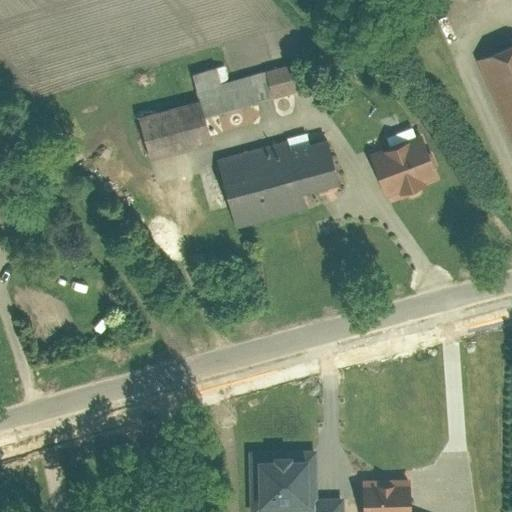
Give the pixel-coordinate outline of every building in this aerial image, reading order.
[(511,43),(482,57),(511,126),(511,43)] [(270,67),(277,96),(310,88),(303,59),(270,67)] [(208,96),(212,112),(277,96),(270,67),(205,83),(208,96)] [(156,154),(219,138),(212,112),(208,96),(146,112),(156,154)] [(374,149),(390,194),(445,174),(429,130),(374,149)] [(222,153),(240,223),(311,205),(307,189),(346,179),(334,135),(296,145),(293,135),(222,153)] [(322,494),(321,445),(254,446),(255,511),(322,510),(322,494)] [(415,511),(415,479),(365,480),(365,511),(415,511)] [(350,511),(350,493),(322,494),(322,510),(322,511),(350,511)]
